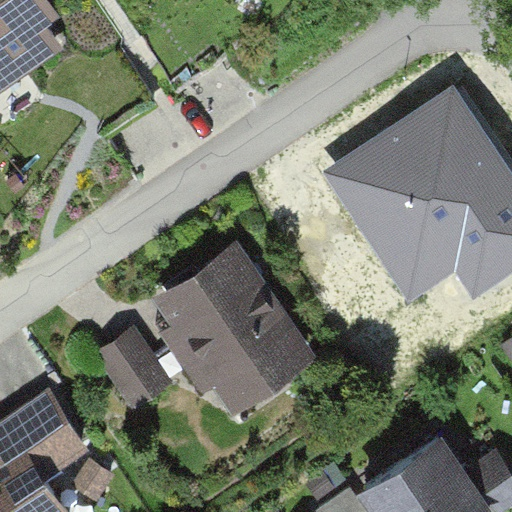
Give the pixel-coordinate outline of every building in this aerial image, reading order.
[(50,0),(0,0),(0,78),(71,30),(50,0)] [(511,183),(454,95),(332,176),(412,296),(460,264),(478,290),(511,267),(511,183)] [(315,359),(237,247),(159,301),(176,326),(165,334),(207,394),(221,384),(239,411),(315,359)] [(167,379),(138,337),(109,357),(138,399),(167,379)] [(0,511),(66,511),(44,478),(88,448),(53,396),(0,431),(0,511)] [(484,511),(490,508),(439,434),(367,483),(387,511),(484,511)] [(369,511),(352,486),(322,506),(325,511),(369,511)]
